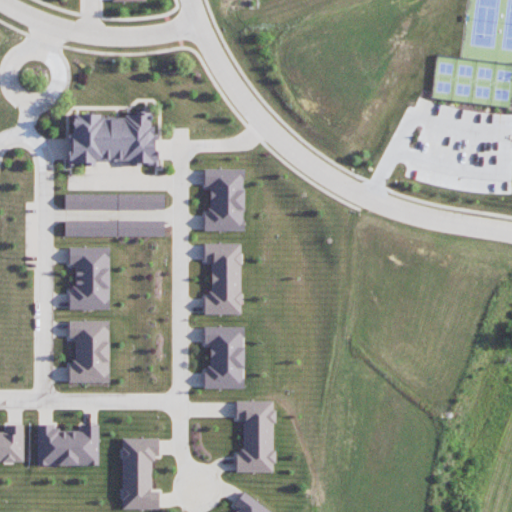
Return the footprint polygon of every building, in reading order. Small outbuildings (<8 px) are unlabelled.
[(68,163),(91,166),(92,159),(140,163),(157,165),(158,150),(154,150),(156,133),(151,132),(153,112),(134,110),(133,118),(74,112),(68,163)] [(207,230),(244,230),(243,168),(204,168),(204,185),(207,185),(207,230)] [(164,193),(64,194),(64,210),(164,209),(164,193)] [(164,219),(64,220),(64,236),(164,234),(164,219)] [(204,260),(211,260),(211,294),(204,294),(204,313),(241,313),(241,242),(204,243),(204,260)] [(109,247),(69,246),(69,263),(72,263),(72,308),(109,308),(109,247)] [(72,382),(109,382),(109,320),(69,320),(68,337),(72,337),(72,382)] [(244,326),(204,326),(203,342),(207,343),(207,388),(243,388),(244,326)] [(236,471),(274,471),(274,400),(236,400),(236,418),(242,418),(242,454),(236,454),(236,471)] [(0,460),(24,461),(23,424),(5,424),(5,430),(0,430),(0,460)] [(37,465),(98,464),(98,424),(82,424),(82,427),(37,427),(37,465)] [(159,438),(122,437),(121,508),(158,508),(158,488),(151,488),(151,458),(159,458),(159,438)] [(273,511),(243,491),(233,505),(235,505),(230,511),(273,511)]
